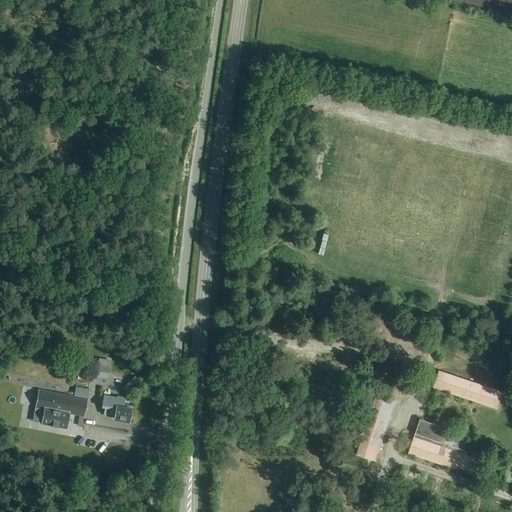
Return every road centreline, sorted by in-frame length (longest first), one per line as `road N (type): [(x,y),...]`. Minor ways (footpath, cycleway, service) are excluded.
road 1 (unclassified): [(155,511),(219,0)]
road 2 (secondary): [(190,511),(202,311),(241,0)]
road 3 (track): [(511,498),(393,458)]
